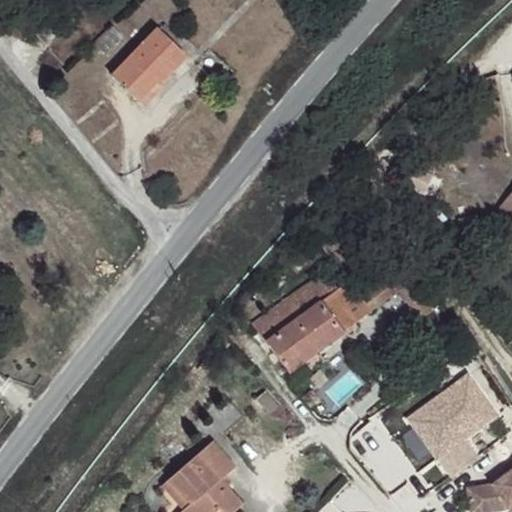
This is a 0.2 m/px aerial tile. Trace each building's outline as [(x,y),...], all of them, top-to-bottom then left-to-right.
[(181,57),(156,32),(111,76),(132,97),(151,79),(157,81),(181,57)] [(511,199),(495,223),(511,235),(511,199)] [(320,272),(252,327),(288,372),(367,309),(396,288),(422,318),(430,310),(395,268),(357,298),(341,278),(331,284),(320,272)] [(210,435),(162,477),(180,496),(175,501),(185,511),(220,511),(236,497),(217,472),(229,458),(210,435)] [(487,487),(462,491),(464,511),(490,511),(499,511),(503,508),(505,511),(511,511),(511,479),(506,472),(487,487)] [(185,511),(175,501),(166,510),(167,511),(185,511)]
